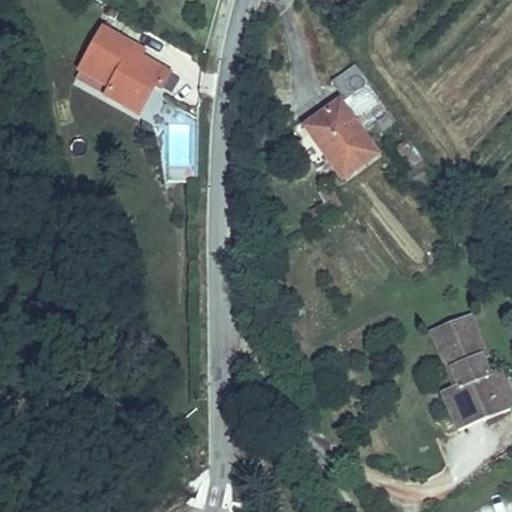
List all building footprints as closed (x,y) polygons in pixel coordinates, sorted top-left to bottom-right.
[(111,60),(125,75),(139,61),(145,66),(159,51),(134,26),(120,12),(126,5),(120,0),(91,0),(70,23),(97,50),(90,58),(101,69),(111,60)] [(120,12),(134,26),(141,19),(126,5),(120,12)] [(360,112),(391,90),(364,53),(351,37),(325,56),(342,77),(320,92),(327,103),(308,115),(338,159),(376,134),(360,112)] [(116,84),(125,75),(111,60),(101,69),(116,84)] [(169,127),(169,165),(193,165),(193,126),(169,127)] [(457,385),(466,407),(488,398),(501,366),(496,354),(488,356),(480,339),(485,335),(466,292),(430,307),(444,342),(452,339),(462,361),(453,365),(442,370),(449,387),(457,385)] [(444,342),(453,365),(462,361),(452,339),(444,342)] [(501,366),(488,398),(510,389),(501,366)] [(458,410),(466,407),(457,385),(449,387),(458,410)]
